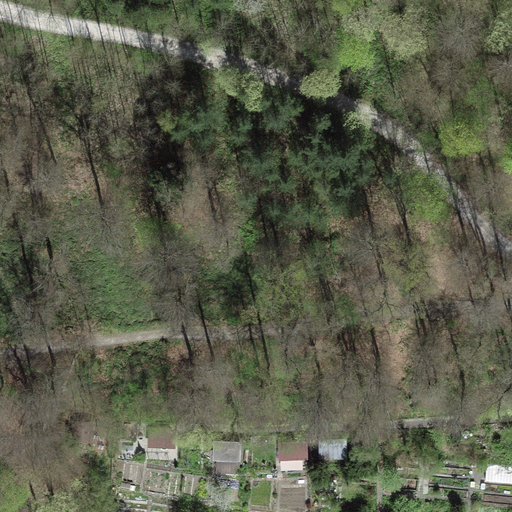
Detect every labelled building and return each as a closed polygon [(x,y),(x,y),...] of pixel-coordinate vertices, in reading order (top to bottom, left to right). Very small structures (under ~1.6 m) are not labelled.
[(93,421),(74,420),(73,439),(92,440),(93,421)] [(149,426),(149,446),(176,447),(177,427),(149,426)] [(321,438),(321,458),(349,458),(349,438),(321,438)] [(280,439),(280,458),(309,458),(309,439),(280,439)] [(242,441),(215,440),(214,459),(242,460),(242,441)]
